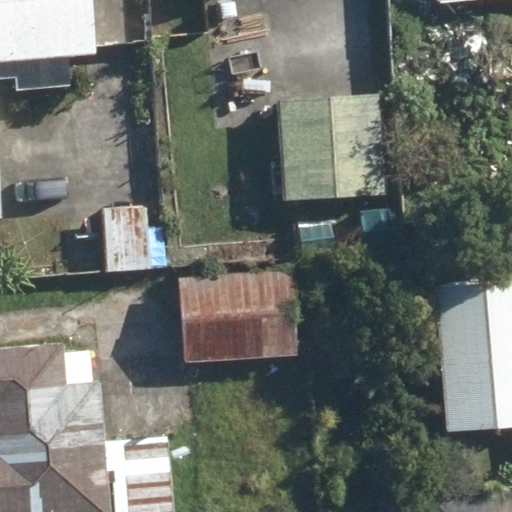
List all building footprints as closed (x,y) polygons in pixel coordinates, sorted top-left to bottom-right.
[(0,0),(0,61),(95,56),(91,0),(0,0)] [(195,17),(158,20),(164,97),(201,94),(195,17)] [(431,141),(431,148),(445,149),(445,140),(456,140),(453,91),(419,94),(423,142),(431,141)] [(280,102),(284,201),(386,197),(382,96),(280,102)] [(511,171),(497,172),(498,194),(511,193),(511,171)] [(104,213),(105,273),(149,272),(148,212),(104,213)] [(465,232),(467,259),(484,257),(483,231),(465,232)] [(179,280),(184,365),(298,358),(297,345),(330,342),(328,307),(295,309),(292,273),(179,280)] [(511,283),(437,289),(448,433),(511,427),(511,283)] [(0,511),(175,511),(169,440),(105,445),(100,384),(93,385),(90,353),(66,355),(65,345),(0,350),(0,511)]
